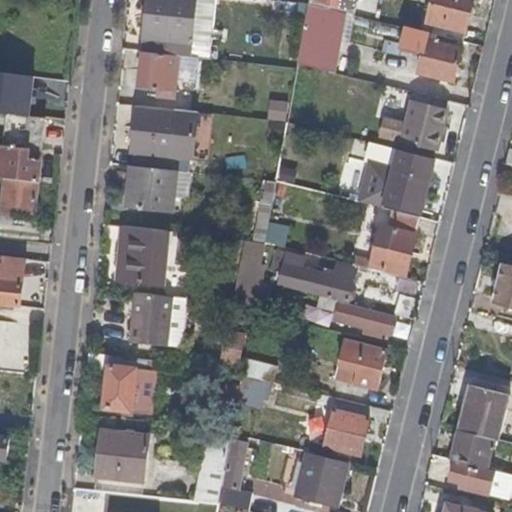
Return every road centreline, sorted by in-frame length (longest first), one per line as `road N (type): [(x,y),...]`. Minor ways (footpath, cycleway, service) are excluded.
road 1 (residential): [(103,0),(45,511)]
road 2 (residential): [(393,511),(511,33)]
